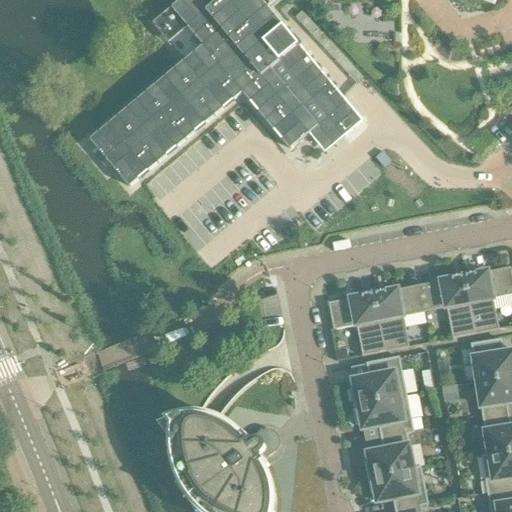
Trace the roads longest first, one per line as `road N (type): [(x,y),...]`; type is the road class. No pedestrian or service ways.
road 1 (residential): [(511,233),(298,272),(343,511)]
road 2 (unclassified): [(58,511),(0,372)]
